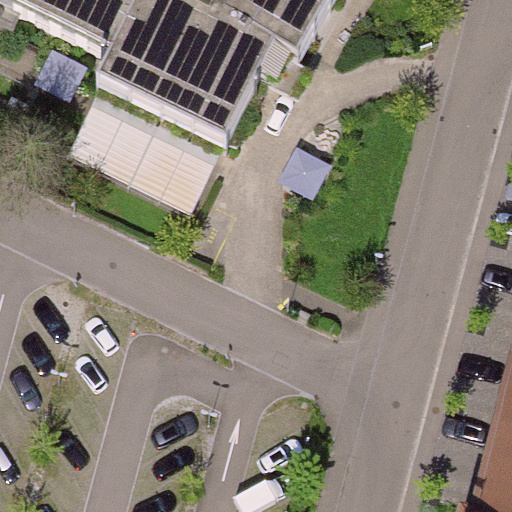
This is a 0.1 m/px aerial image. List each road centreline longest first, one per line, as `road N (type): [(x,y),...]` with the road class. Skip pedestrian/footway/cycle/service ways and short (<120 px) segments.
road 1 (residential): [(400,404),(0,216)]
road 2 (residential): [(499,0),(400,404)]
